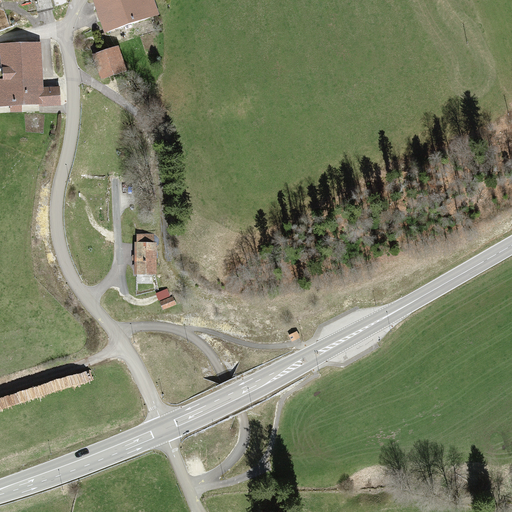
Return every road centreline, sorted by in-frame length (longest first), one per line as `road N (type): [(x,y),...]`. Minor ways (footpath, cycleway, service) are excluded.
road 1 (primary): [(511,244),(165,428)]
road 2 (unclassified): [(80,0),(67,33),(74,110),(56,228),(76,286),(114,331)]
road 3 (primary): [(165,428),(0,490)]
